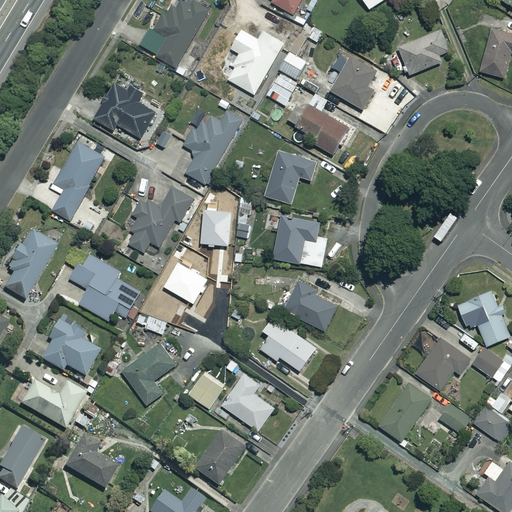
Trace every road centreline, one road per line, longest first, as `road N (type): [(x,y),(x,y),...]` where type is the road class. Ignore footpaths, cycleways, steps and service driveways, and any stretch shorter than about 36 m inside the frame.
road 1 (residential): [(408,305),(376,269),(367,240),(375,194),(398,147),(427,112),(455,100),(511,120)]
road 2 (residential): [(408,305),(262,511)]
road 3 (residential): [(113,0),(0,190)]
